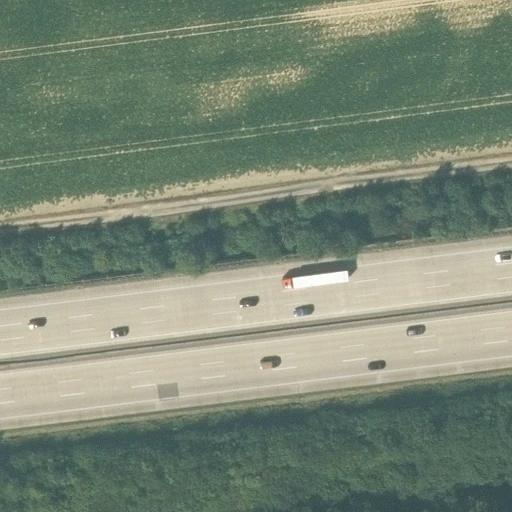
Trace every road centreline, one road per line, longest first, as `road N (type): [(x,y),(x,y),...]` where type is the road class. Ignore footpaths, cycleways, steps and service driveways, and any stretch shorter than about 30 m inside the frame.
road 1 (motorway): [(0,405),(511,339)]
road 2 (track): [(511,167),(0,231)]
road 3 (motorway): [(511,266),(0,328)]
